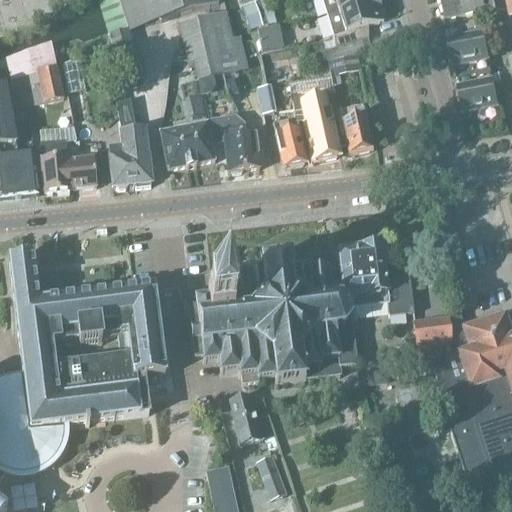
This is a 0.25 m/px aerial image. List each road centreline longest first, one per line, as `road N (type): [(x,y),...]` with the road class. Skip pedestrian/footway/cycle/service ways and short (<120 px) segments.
road 1 (tertiary): [(0,224),(459,172)]
road 2 (residential): [(459,172),(413,0)]
